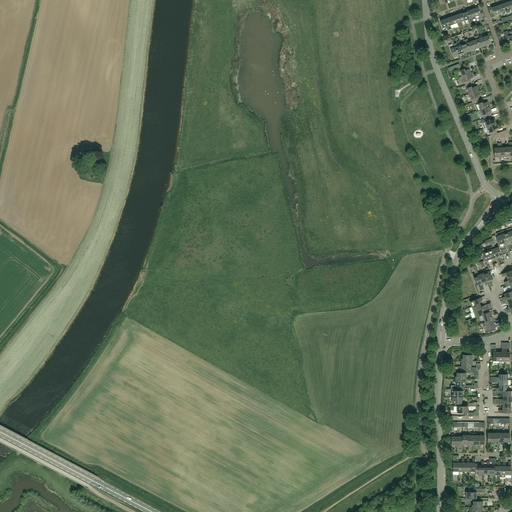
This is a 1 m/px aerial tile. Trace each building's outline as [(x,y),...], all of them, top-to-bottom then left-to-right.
[(507,1),(502,3),(505,12),(506,14),(511,12),(510,10),(507,1)] [(499,14),(505,12),(502,3),(496,5),(499,14)] [(494,15),(499,14),(496,5),(488,8),(492,18),(495,17),(494,15)] [(477,6),(472,8),(475,17),(480,15),(481,17),(484,16),(482,10),(479,11),(477,6)] [(467,10),(471,22),(473,21),(472,18),(475,17),(472,8),(467,10)] [(461,12),(464,20),(468,19),(469,23),(471,22),(467,10),(461,12)] [(456,14),(460,26),(462,25),(461,22),(464,20),(461,12),(456,14)] [(451,16),(454,24),(457,23),(458,26),(460,26),(456,14),(451,16)] [(447,17),(445,18),(449,30),(451,29),(451,28),(450,25),(454,24),(451,16),(447,17)] [(449,30),(445,18),(440,20),(443,28),(446,27),(447,30),(449,30)] [(511,44),(511,32),(511,31),(508,32),(507,31),(503,33),(506,39),(508,38),(511,44)] [(487,34),(488,35),(482,37),(485,46),(491,44),(489,39),(492,39),(490,33),(487,34)] [(485,46),(482,37),(479,38),(478,35),(476,36),(480,48),(485,46)] [(480,48),(476,36),(474,37),(475,40),(472,41),(475,50),(480,48)] [(475,50),(472,41),(468,42),(467,39),(465,40),(469,51),(475,50)] [(461,45),(464,53),(469,51),(465,40),(463,40),(464,44),(461,45)] [(449,45),(450,49),(453,57),(458,55),(454,43),(449,45)] [(454,43),(458,55),(464,53),(461,45),(457,46),(456,43),(454,43)] [(458,68),(462,76),(471,73),(469,68),(466,70),(464,66),(458,68)] [(468,84),(471,83),(469,79),(473,77),(471,73),(462,76),(465,85),(468,84)] [(465,85),(469,94),(478,90),(476,86),(473,87),(471,83),(468,84),(465,85)] [(478,90),(469,94),(472,102),(478,100),(476,96),(480,95),(478,90)] [(476,101),(480,110),(489,106),(487,101),(484,103),(482,99),(476,101)] [(489,106),(480,110),(483,118),(489,116),(487,112),(491,110),(489,106)] [(483,119),(481,120),(484,128),(487,127),(496,123),(494,119),(491,120),(489,116),(483,119)] [(496,123),(487,127),(490,135),(496,133),(495,129),(498,128),(496,123)] [(511,146),(494,148),(495,160),(497,160),(497,157),(503,157),(504,160),(509,159),(508,156),(511,156),(511,146)] [(497,236),(500,245),(503,243),(503,245),(506,244),(502,234),(497,236)] [(491,244),(493,249),(497,258),(499,258),(498,256),(501,255),(498,247),(496,248),(494,243),(491,244)] [(488,260),(491,259),(488,251),(485,252),(484,248),(481,250),(482,253),(483,253),(486,262),(489,261),(488,260)] [(493,249),(488,251),(491,259),(494,258),(494,259),(497,258),(493,249)] [(486,270),(487,272),(484,273),(487,281),(490,280),(490,282),(493,281),(488,269),(486,270)] [(507,278),(511,276),(511,270),(501,274),(502,277),(506,276),(507,278)] [(482,285),(479,275),(478,273),(473,275),(476,285),(479,284),(480,285),(482,285)] [(511,291),(504,294),(506,297),(500,299),(500,302),(511,297),(511,291)] [(482,297),(478,299),(470,302),(472,307),(480,304),(479,302),(483,300),(482,297)] [(511,303),(508,304),(509,307),(503,309),(504,312),(507,311),(511,308),(511,303)] [(480,304),(472,307),(474,312),(491,306),(490,304),(481,307),(480,304)] [(491,306),(474,312),(476,318),(482,315),(484,314),(483,312),(492,308),(491,306)] [(484,314),(482,315),(485,323),(493,320),(492,316),(493,316),(491,311),(484,314)] [(495,328),(497,327),(501,326),(500,323),(496,324),(496,323),(495,324),(493,320),(485,323),(488,330),(489,333),(496,330),(495,328)] [(468,352),(468,355),(463,355),(463,358),(461,358),(461,361),(472,361),(472,358),(473,358),(473,355),(479,355),(479,352),(468,352)] [(472,364),(472,361),(461,361),(461,366),(457,366),(457,370),(462,370),(477,370),(477,367),(470,367),(470,364),(472,364)] [(477,370),(462,370),(462,373),(457,373),(457,376),(455,376),(455,379),(466,379),(466,373),(473,373),(473,370),(477,370)] [(451,385),(451,388),(452,388),(464,388),(465,388),(465,385),(464,385),(464,382),(466,382),(466,379),(455,379),(455,386),(451,385)] [(452,394),(452,397),(462,397),(463,391),(464,391),(464,388),(452,388),(452,394)] [(458,406),(468,406),(470,406),(470,403),(461,403),(461,400),(462,400),(462,397),(452,397),(452,403),(458,403),(458,406)] [(468,406),(458,406),(457,406),(457,412),(465,412),(465,415),(469,415),(469,412),(468,412),(468,406)] [(478,474),(484,474),(484,466),(484,461),(481,461),(481,466),(478,466),(478,464),(475,464),(475,474),(478,474)] [(485,492),(485,489),(470,489),(470,492),(466,492),(466,499),(476,499),(476,492),(485,492)] [(472,505),(472,507),(482,507),(482,501),(484,501),(484,498),(480,498),(480,501),(474,501),(474,505),(472,505)]
